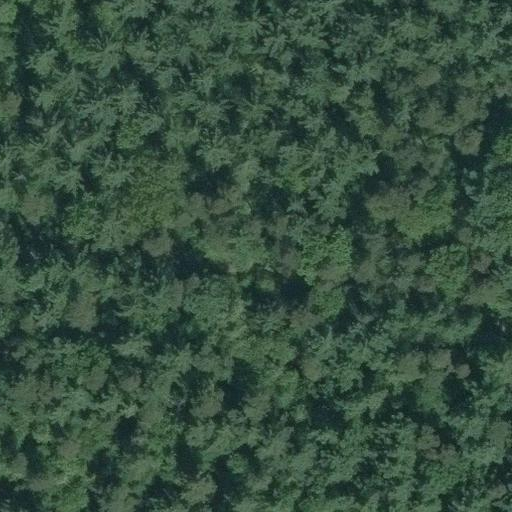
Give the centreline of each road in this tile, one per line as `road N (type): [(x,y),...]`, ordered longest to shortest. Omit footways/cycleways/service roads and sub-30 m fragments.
road 1 (track): [(0,229),(511,319)]
road 2 (track): [(511,391),(496,511)]
